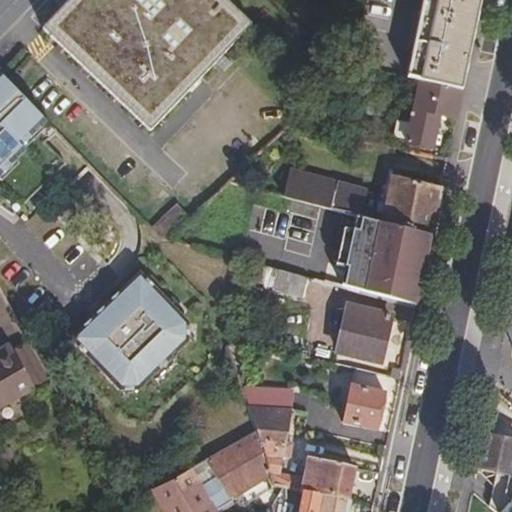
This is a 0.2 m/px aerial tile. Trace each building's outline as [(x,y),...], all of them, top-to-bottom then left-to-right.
[(73,0),(40,33),(141,137),(246,34),(212,0),(73,0)] [(419,84),(460,94),(479,0),(421,0),(404,80),(419,84)] [(0,204),(16,212),(66,164),(45,142),(56,132),(0,74),(0,204)] [(460,94),(419,84),(406,142),(432,147),(438,117),(454,120),(460,94)] [(287,173),(280,198),(308,205),(326,209),(344,213),(360,217),(366,192),(287,173)] [(392,177),(381,223),(430,234),(440,188),(392,177)] [(320,232),(326,209),(308,205),(302,227),(320,232)] [(175,206),(150,230),(161,240),(167,242),(189,220),(175,206)] [(363,228),(379,232),(381,223),(360,217),(344,213),(338,238),(360,244),(363,228)] [(369,277),(418,288),(430,234),(381,223),(379,232),(375,251),(366,250),(364,260),(372,262),(369,277)] [(280,271),(304,278),(307,262),(285,257),(280,271)] [(302,300),(307,281),(263,268),(258,287),(302,300)] [(71,339),(119,391),(137,392),(149,380),(173,356),(186,343),(186,325),(178,317),(164,302),(159,297),(143,280),(139,276),(106,307),(94,318),(71,339)] [(143,280),(159,297),(161,294),(162,289),(151,277),(145,277),(143,280)] [(164,302),(178,317),(180,315),(181,310),(172,300),(166,300),(164,302)] [(346,304),(336,349),(379,359),(388,314),(346,304)] [(94,318),(106,307),(104,305),(98,305),(92,311),(92,317),(94,318)] [(0,360),(0,410),(36,392),(14,353),(0,360)] [(173,356),(149,380),(151,382),(156,382),(175,364),(175,358),(173,356)] [(389,376),(399,377),(400,370),(391,367),(389,376)] [(386,375),(352,368),(348,386),(352,386),(344,423),(374,429),(386,375)] [(309,406),(304,430),(326,435),(330,410),(309,406)] [(246,407),(255,433),(263,458),(281,459),(289,409),(246,407)] [(196,487),(210,511),(213,511),(228,502),(226,500),(268,474),(263,458),(255,433),(204,461),(214,477),(196,487)] [(511,475),(511,441),(482,435),(475,468),(511,476),(511,475)] [(301,489),(347,499),(353,467),(305,457),(299,488),(301,489)] [(263,458),(268,474),(271,483),(277,484),(281,459),(263,458)] [(210,511),(196,487),(186,470),(150,491),(162,511),(210,511)] [(511,511),(511,475),(511,476),(495,472),(491,487),(506,503),(500,511),(511,511)] [(500,511),(506,503),(491,487),(486,506),(492,511),(500,511)] [(344,511),(348,499),(347,499),(301,489),(295,511),(344,511)]
